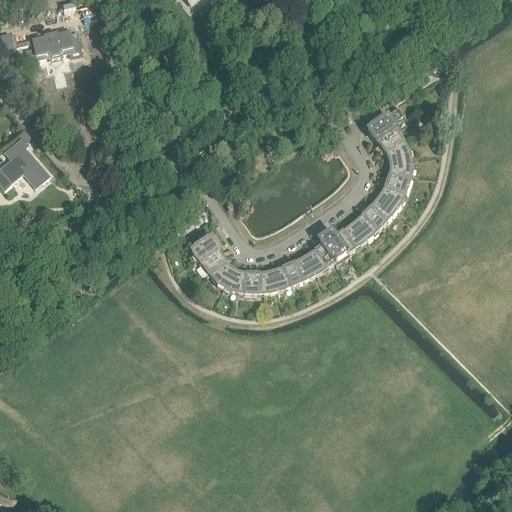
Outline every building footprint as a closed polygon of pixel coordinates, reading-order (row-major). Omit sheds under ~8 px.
[(181,0),(190,11),(203,0),(205,0),(181,0)] [(91,14),(78,17),(83,40),(85,39),(86,41),(94,39),(94,38),(97,37),(91,14)] [(31,42),(32,44),(33,47),(34,53),(27,55),(29,65),(49,61),(50,64),(51,66),(61,64),(60,61),(62,61),(61,58),(74,55),(80,54),(80,52),(82,52),(80,45),(78,45),(77,38),(70,39),(69,34),(55,37),(55,38),(46,40),(46,39),(31,42)] [(33,47),(32,44),(17,48),(16,40),(11,41),(10,38),(2,39),(6,55),(14,53),(13,52),(33,47)] [(393,127),(402,121),(397,113),(387,120),(387,119),(383,122),(383,121),(370,131),(366,134),(369,138),(368,138),(373,145),(373,144),(376,148),(378,147),(383,155),(394,147),(397,152),(404,147),(403,145),(396,135),(397,134),(395,130),(395,129),(393,127)] [(10,164),(0,173),(0,189),(4,194),(23,178),(35,193),(50,180),(25,152),(28,149),(21,141),(3,156),(10,164)] [(390,169),(411,164),(410,156),(409,156),(404,147),(397,152),(394,147),(383,155),(384,157),(385,157),(387,159),(386,160),(388,164),(390,168),(390,169)] [(396,182),(410,185),(412,173),(413,173),(411,164),(390,169),(390,172),(390,175),(389,177),(390,177),(389,180),(388,179),(387,183),(394,186),(396,182)] [(410,185),(396,182),(394,186),(387,183),(385,188),(393,191),(390,198),(394,204),(401,209),(405,200),(410,185)] [(390,198),(393,191),(385,188),(384,192),(385,192),(384,195),(383,194),(380,199),(376,204),(394,218),(397,214),(401,209),(394,204),(390,198)] [(391,222),(394,218),(376,204),(376,205),(372,209),(373,210),(371,212),(370,211),(366,216),(384,233),(385,232),(383,231),(386,227),(390,222),(391,222)] [(383,234),(384,233),(366,216),(361,220),(362,221),(360,223),(359,223),(354,227),(353,228),(367,246),(373,241),(372,241),(378,236),(381,233),(383,234)] [(360,252),(367,246),(353,228),(349,231),(345,234),(343,236),(342,235),(336,239),(335,240),(339,245),(339,244),(349,259),(355,254),(359,251),(360,252)] [(339,245),(335,240),(331,234),(317,243),(321,250),(325,255),(334,269),(336,271),(350,261),(349,259),(339,244),(339,245)] [(225,264),(221,258),(220,256),(221,255),(218,251),(219,251),(214,244),(214,245),(211,241),(207,243),(193,252),(194,253),(190,255),(192,259),(192,260),(197,267),(197,266),(200,270),(201,269),(208,279),(210,281),(217,276),(214,272),(225,264)] [(325,255),(321,250),(314,255),(315,255),(313,257),(312,257),(307,260),(305,261),(316,281),(323,277),(323,276),(328,273),(334,269),(325,255)] [(309,285),(316,281),(305,261),(297,266),(297,267),(294,268),(294,267),(288,269),(298,293),(299,292),(298,290),(303,288),(309,285)] [(224,294),(236,275),(233,273),(230,271),(228,269),(227,269),(226,267),(227,266),(225,264),(214,272),(217,276),(210,281),(217,289),(216,289),(224,294)] [(297,293),(298,293),(288,269),(282,272),(282,273),(280,274),(279,273),(278,274),(274,275),(281,297),(285,295),(291,293),(296,291),(297,293)] [(250,278),(249,278),(246,278),(246,279),(243,278),(241,277),(238,276),(236,275),(224,294),(231,298),(243,300),(244,300),(246,285),(250,285),(250,278)] [(269,300),(281,297),(274,275),(270,276),(265,277),(262,278),(262,279),(259,279),(259,278),(255,278),(256,286),(263,286),(268,292),(269,300)] [(256,286),(255,278),(250,278),(250,285),(246,285),(244,300),(259,301),(269,300),(268,292),(263,286),(256,286)] [(0,507),(12,511),(14,511),(17,504),(17,503),(0,496),(0,507)]
